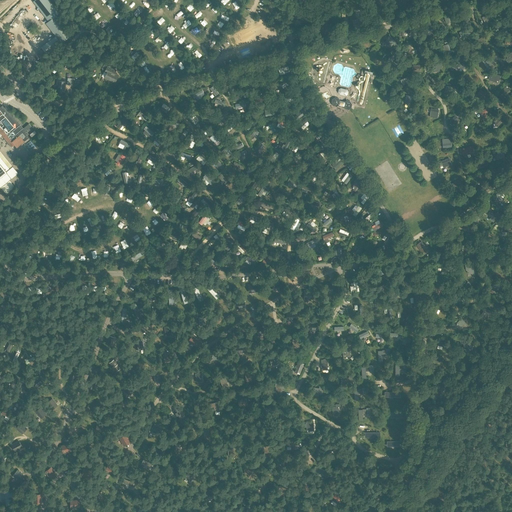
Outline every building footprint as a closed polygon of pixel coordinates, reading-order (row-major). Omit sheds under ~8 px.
[(508,0),(502,0),(497,5),(500,8),(502,7),(504,9),(510,4),(508,2),(509,1),(508,0)] [(452,13),(444,16),(446,23),(454,21),(452,13)] [(488,13),(482,17),(483,19),(485,23),(494,18),(492,15),(490,16),(488,13)] [(61,43),(72,35),(56,15),(46,23),(61,43)] [(507,25),(510,25),(510,20),(500,21),(501,28),(503,28),(503,29),(507,29),(507,25)] [(428,29),(424,28),(425,32),(425,33),(429,32),(430,32),(431,33),(432,33),(434,36),(438,33),(434,30),(439,28),(436,24),(434,26),(431,25),(430,21),(426,23),(429,28),(428,29)] [(325,34),(333,28),(328,23),(321,29),(325,34)] [(400,33),(399,33),(399,36),(404,36),(404,35),(404,33),(410,34),(410,27),(404,27),(404,30),(400,30),(400,33)] [(462,38),(468,34),(465,29),(459,32),(462,38)] [(301,40),(309,37),(308,32),(304,33),(303,30),(299,31),(301,40)] [(387,40),(384,42),(387,45),(391,42),(394,45),(396,43),(390,35),(386,38),(387,40)] [(449,43),(443,46),(446,53),(452,51),(449,43)] [(409,55),(415,54),(414,50),(412,51),(410,44),(406,46),(409,55)] [(390,57),(388,62),(394,64),(397,65),(397,64),(399,60),(399,57),(392,55),(391,58),(390,57)] [(491,58),(489,55),(487,57),(488,60),(486,61),(491,68),(496,65),(491,58)] [(469,65),(462,58),(460,60),(462,62),(458,66),(463,71),(469,65)] [(433,72),(440,71),(440,67),(442,67),(441,63),(438,63),(439,65),(432,66),(433,72)] [(115,72),(116,69),(107,65),(104,71),(106,72),(104,77),(115,82),(119,74),(115,72)] [(271,70),(268,72),(273,81),(276,79),(271,70)] [(501,76),(491,72),(488,80),(496,82),(497,78),(500,79),(501,76)] [(246,76),(244,79),(253,84),(255,81),(246,76)] [(402,85),(412,82),(410,76),(400,80),(402,85)] [(67,80),(58,79),(56,92),(65,93),(67,80)] [(213,85),(210,88),(216,95),(219,93),(213,85)] [(508,88),(499,96),(502,99),(511,92),(508,88)] [(202,89),(192,95),(194,98),(201,94),(204,93),(202,89)] [(485,93),(480,89),(477,94),(482,98),(486,94),(485,93)] [(305,91),(296,97),(298,99),(306,94),(305,91)] [(265,94),(255,99),(257,103),(267,98),(265,94)] [(406,95),(405,95),(404,99),(404,101),(405,102),(405,104),(408,105),(409,101),(411,102),(413,96),(406,94),(406,95)] [(339,105),(343,106),(345,109),(348,110),(351,108),(352,104),(350,101),(347,100),(344,101),(340,100),(339,98),(335,97),(332,99),(331,103),(333,106),(336,107),(339,105)] [(1,107),(0,107),(0,129),(4,134),(2,135),(12,147),(17,143),(19,146),(28,138),(29,137),(27,134),(26,134),(24,133),(26,131),(6,106),(4,108),(2,106),(1,107)] [(439,110),(431,108),(430,117),(437,118),(439,110)] [(488,112),(486,109),(483,110),(482,108),(479,109),(483,118),(486,116),(485,113),(488,112)] [(140,111),(137,114),(142,118),(144,119),(146,120),(148,117),(140,111)] [(301,111),(295,116),(298,119),(304,114),(301,111)] [(190,114),(187,116),(195,124),(197,122),(190,114)] [(457,124),(460,120),(455,115),(449,123),(454,126),(456,123),(457,124)] [(501,116),(496,122),(500,124),(504,119),(504,118),(506,117),(503,115),(501,116)] [(124,117),(116,126),(120,129),(127,120),(124,117)] [(175,117),(168,124),(170,127),(178,120),(175,117)] [(306,117),(299,123),(301,126),(308,120),(306,117)] [(314,117),(311,118),(317,128),(320,126),(314,117)] [(255,120),(246,127),(248,129),(257,123),(255,120)] [(146,126),(143,129),(152,136),(154,133),(146,126)] [(230,126),(222,132),(224,135),(229,131),(231,129),(232,128),(230,126)] [(255,128),(250,137),(253,139),(258,130),(255,128)] [(213,131),(211,134),(219,142),(221,139),(213,131)] [(326,132),(319,138),(322,141),(328,135),(326,132)] [(330,136),(321,145),(324,147),(333,139),(330,136)] [(156,137),(154,139),(159,144),(161,145),(162,146),(164,143),(156,137)] [(190,137),(184,147),(187,149),(193,139),(190,137)] [(450,138),(442,139),(442,143),(443,148),(451,147),(451,143),(450,143),(450,138)] [(121,139),(119,143),(130,148),(131,144),(121,139)] [(288,140),(283,149),(286,151),(291,142),(288,140)] [(296,140),(290,149),(294,151),(299,142),(296,140)] [(261,143),(255,150),(258,153),(264,145),(261,143)] [(0,187),(19,172),(0,151),(0,150),(0,187)] [(246,150),(236,154),(238,158),(247,153),(246,150)] [(276,152),(270,160),(273,162),(279,154),(276,152)] [(317,155),(316,155),(322,163),(323,163),(326,161),(320,152),(317,155)] [(100,153),(91,159),(93,163),(102,156),(100,153)] [(122,155),(117,163),(120,165),(125,157),(122,155)] [(149,155),(147,158),(156,163),(157,161),(149,155)] [(198,156),(196,158),(203,165),(205,162),(198,156)] [(443,167),(452,164),(449,158),(441,161),(443,167)] [(217,159),(214,162),(219,167),(220,168),(221,169),(224,166),(217,159)] [(307,159),(300,166),(302,169),(310,162),(307,159)] [(335,163),(333,165),(336,169),(344,162),(341,159),(335,163)] [(487,160),(486,159),(480,161),(479,161),(475,162),(476,168),(481,167),(481,166),(488,164),(488,163),(489,163),(488,159),(487,160)] [(234,161),(233,165),(239,168),(241,169),(243,170),(245,166),(234,161)] [(162,163),(159,166),(167,174),(170,171),(162,163)] [(197,164),(188,169),(190,173),(199,168),(197,164)] [(276,164),(274,167),(282,173),(285,169),(276,164)] [(107,166),(102,171),(105,174),(110,169),(107,166)] [(256,169),(247,174),(249,178),(258,173),(256,169)] [(349,173),(343,181),(347,184),(353,176),(349,173)] [(206,174),(203,177),(211,185),(214,182),(206,174)] [(221,174),(218,176),(226,184),(228,182),(221,174)] [(180,177),(177,180),(182,184),(184,186),(185,187),(188,184),(180,177)] [(327,177),(321,187),(324,189),(330,179),(327,177)] [(256,180),(250,189),(253,191),(259,181),(256,180)] [(358,181),(353,190),(357,191),(361,182),(358,181)] [(27,194),(33,189),(28,182),(21,188),(27,194)] [(486,183),(477,188),(481,193),(489,188),(486,183)] [(263,185),(258,194),(261,196),(265,190),(266,187),(263,185)] [(499,189),(495,196),(496,197),(495,199),(496,199),(498,201),(504,192),(499,189)] [(190,197),(188,201),(191,203),(197,194),(194,192),(190,197)] [(178,194),(172,203),(175,205),(181,197),(178,194)] [(231,194),(226,203),(228,205),(234,196),(231,194)] [(242,195),(236,202),(239,204),(245,197),(242,195)] [(367,195),(361,202),(363,204),(369,197),(367,195)] [(207,197),(204,199),(211,206),(213,204),(207,197)] [(335,201),(327,207),(330,210),(337,204),(335,201)] [(359,206),(353,214),(356,217),(362,208),(359,206)] [(286,207),(284,210),(292,217),(294,214),(286,207)] [(198,208),(193,213),(197,216),(202,211),(198,208)] [(489,219),(493,222),(499,214),(496,212),(495,214),(491,210),(487,214),(491,217),(489,219)] [(372,212),(365,218),(367,221),(375,215),(372,212)] [(205,214),(199,222),(202,225),(208,216),(205,214)] [(481,217),(471,214),(469,219),(477,222),(478,219),(480,220),(481,217)] [(296,218),(290,229),(294,230),(300,220),(296,218)] [(325,222),(323,223),(326,226),(332,221),(330,218),(327,220),(325,222)] [(239,220),(237,223),(246,229),(248,225),(239,220)] [(309,222),(306,225),(314,232),(317,229),(309,222)] [(472,226),(465,223),(463,229),(471,232),(471,231),(473,231),(474,229),(474,228),(472,227),(472,226)] [(364,225),(360,227),(362,231),(364,234),(365,235),(368,234),(364,225)] [(219,232),(216,234),(222,242),(225,239),(219,232)] [(316,238),(306,243),(308,246),(314,243),(318,242),(316,238)] [(184,239),(179,248),(182,249),(187,241),(184,239)] [(374,240),(369,250),(373,252),(378,242),(374,240)] [(421,241),(416,245),(422,253),(424,252),(425,253),(427,252),(422,245),(424,244),(421,241)] [(241,242),(238,245),(245,252),(248,249),(241,242)] [(448,243),(442,242),(440,250),(447,251),(448,243)] [(229,243),(222,250),(224,253),(232,246),(229,243)] [(474,247),(463,245),(462,250),(470,252),(470,254),(473,254),(473,253),(474,247)] [(360,248),(353,255),(356,258),(362,250),(360,248)] [(143,250),(133,256),(135,260),(145,254),(143,250)] [(268,254),(262,261),(265,264),(271,257),(268,254)] [(408,255),(404,257),(409,267),(413,265),(408,255)] [(247,256),(246,259),(251,262),(254,264),(255,264),(257,261),(247,256)] [(211,258),(209,261),(218,267),(220,264),(211,258)] [(197,259),(191,267),(193,269),(200,262),(197,259)] [(472,262),(465,264),(466,270),(467,270),(468,273),(468,274),(475,273),(472,262)] [(385,267),(381,269),(387,279),(391,276),(385,267)] [(370,273),(366,275),(371,285),(375,283),(370,273)] [(406,274),(402,276),(408,286),(411,284),(406,274)] [(281,281),(272,282),(273,289),(282,287),(281,281)] [(354,286),(350,286),(351,292),(359,291),(358,281),(353,282),(354,286)] [(501,283),(495,282),(494,284),(492,284),(492,288),(493,288),(493,290),(498,291),(498,289),(500,289),(501,283)] [(257,283),(248,285),(249,291),(258,290),(257,283)] [(386,283),(382,286),(388,295),(391,293),(386,283)] [(210,285),(206,288),(214,297),(218,294),(210,285)] [(437,285),(435,285),(434,286),(430,285),(428,292),(435,294),(437,285)] [(197,287),(193,289),(198,299),(202,297),(197,287)] [(257,299),(261,304),(269,298),(265,293),(257,299)] [(458,293),(452,296),(454,299),(455,298),(457,302),(462,299),(458,293)] [(244,299),(235,301),(236,308),(245,306),(244,299)] [(140,315),(135,304),(131,306),(136,316),(140,315)] [(433,306),(431,306),(429,310),(436,313),(438,309),(439,310),(440,308),(434,304),(433,306)] [(490,310),(484,308),(482,315),(488,318),(490,310)] [(203,318),(203,317),(199,317),(199,326),(205,326),(205,320),(208,320),(208,317),(205,317),(205,318),(203,318)] [(461,328),(466,323),(462,318),(456,324),(461,328)] [(351,324),(349,327),(357,332),(359,329),(351,324)] [(261,325),(253,328),(256,335),(264,331),(261,325)] [(116,338),(108,335),(105,343),(113,346),(116,338)] [(192,337),(188,341),(197,348),(201,344),(192,337)] [(134,342),(135,350),(144,348),(142,340),(134,342)] [(9,343),(4,353),(8,355),(13,345),(9,343)] [(351,356),(349,348),(347,349),(347,348),(343,349),(344,351),(342,351),(344,358),(351,356)] [(33,356),(24,361),(26,364),(35,359),(33,356)] [(304,364),(298,362),(295,370),(296,370),(295,372),(300,374),(304,364)] [(70,371),(67,379),(74,381),(77,373),(70,371)] [(87,386),(94,389),(97,380),(90,377),(87,386)] [(42,379),(33,386),(36,389),(44,382),(42,379)] [(133,388),(126,385),(123,394),(130,397),(133,388)] [(322,387),(319,387),(319,388),(314,387),(312,393),(321,395),(322,387)] [(242,400),(239,400),(239,406),(246,405),(246,401),(247,401),(247,397),(241,398),(242,400)] [(53,398),(48,402),(53,409),(59,405),(53,398)] [(99,398),(91,403),(95,409),(102,405),(99,398)] [(216,412),(221,411),(219,402),(210,404),(211,408),(214,407),(216,412)] [(41,406),(35,411),(41,418),(47,413),(41,406)] [(177,418),(185,415),(181,406),(173,410),(177,418)] [(4,410),(2,413),(3,414),(6,416),(9,418),(10,418),(12,415),(4,410)] [(314,420),(306,421),(307,430),(308,430),(308,431),(314,431),(314,420)] [(23,434),(27,428),(20,422),(16,428),(23,434)] [(238,422),(229,423),(231,432),(240,431),(238,422)] [(106,425),(97,423),(95,431),(104,433),(106,425)] [(150,431),(158,435),(162,427),(154,423),(150,431)] [(126,434),(119,438),(124,446),(131,442),(126,434)] [(19,440),(12,444),(15,451),(23,447),(19,440)] [(297,440),(287,441),(288,447),(291,446),(291,449),(298,448),(297,440)] [(70,443),(61,445),(63,453),(72,451),(70,443)] [(270,446),(264,446),(265,456),(271,455),(270,450),(273,450),(272,446),(270,446)] [(143,459),(141,463),(152,468),(154,464),(143,459)] [(363,459),(361,463),(372,468),(374,463),(363,459)] [(301,463),(296,474),(301,476),(305,465),(301,463)] [(116,467),(108,464),(105,472),(114,475),(116,467)] [(51,466),(45,471),(50,479),(57,474),(51,466)] [(316,466),(314,470),(325,475),(327,471),(316,466)] [(83,468),(81,475),(90,478),(92,471),(83,468)] [(188,472),(190,473),(187,478),(191,481),(198,473),(191,468),(188,472)] [(248,473),(249,477),(255,476),(253,469),(249,470),(249,468),(244,469),(245,473),(248,473)] [(25,476),(17,470),(13,476),(21,482),(25,476)] [(124,479),(123,483),(134,487),(136,483),(124,479)] [(288,486),(279,486),(278,495),(285,496),(285,490),(288,490),(288,486)] [(329,499),(332,501),(332,500),(336,503),(340,498),(338,497),(340,495),(335,491),(329,499)]
